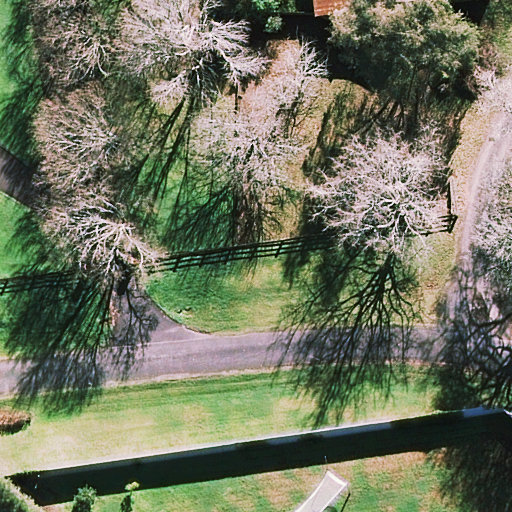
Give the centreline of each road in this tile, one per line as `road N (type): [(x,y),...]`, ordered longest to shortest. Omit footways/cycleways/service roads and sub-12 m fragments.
road 1 (unclassified): [(0,372),(322,341),(386,340),(511,360)]
road 2 (unknown): [(498,355),(470,244),(487,155),(511,107)]
road 3 (unknown): [(150,356),(127,295),(64,207)]
road 4 (unknown): [(53,0),(70,142)]
